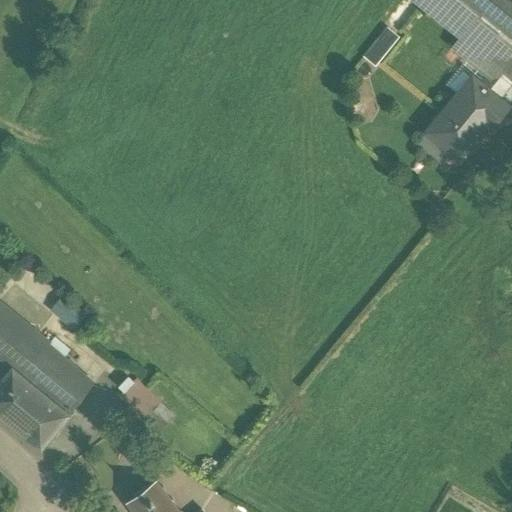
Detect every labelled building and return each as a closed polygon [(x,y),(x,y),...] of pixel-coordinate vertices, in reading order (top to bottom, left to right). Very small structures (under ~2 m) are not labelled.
[(454,48),(486,74),(496,62),(511,75),(511,6),(504,0),(416,0),(463,37),(454,48)] [(399,36),(387,26),(362,55),(376,67),(399,36)] [(500,98),(511,84),(511,75),(496,62),(486,74),(480,81),(473,76),(428,130),(431,133),(421,145),(440,161),(451,147),(463,157),(511,106),(500,98)] [(0,360),(12,371),(41,336),(0,303),(0,360)] [(52,345),(41,336),(12,371),(0,384),(0,411),(42,450),(93,386),(48,349),(52,345)] [(135,438),(129,442),(129,449),(135,452),(141,449),(141,442),(135,438)] [(179,511),(156,478),(123,503),(129,511),(203,511),(202,510),(198,511),(179,511)]
